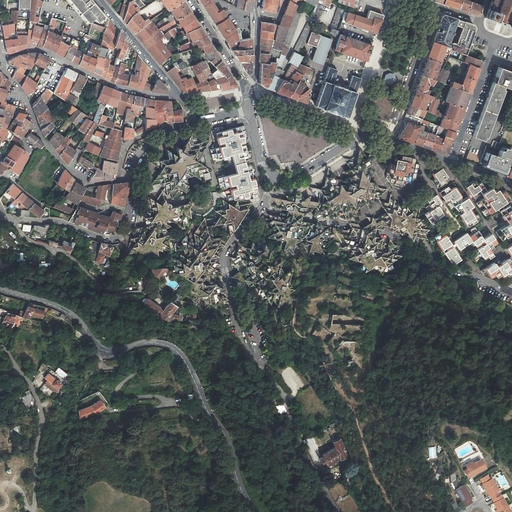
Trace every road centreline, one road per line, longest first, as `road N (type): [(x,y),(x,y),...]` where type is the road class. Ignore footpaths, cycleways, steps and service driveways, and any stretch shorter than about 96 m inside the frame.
road 1 (tertiary): [(0,289),(69,313),(105,351),(151,342),(179,353),(226,435),(254,511)]
road 2 (unclassified): [(262,208),(224,254),(234,322),(285,398),(337,511)]
road 3 (residential): [(509,293),(438,268),(399,237),(281,212)]
road 4 (residential): [(13,221),(25,238),(73,259),(113,298),(142,293),(159,265)]
road 5 (residential): [(1,59),(42,50),(133,92),(178,95)]
road 6 (residential): [(0,345),(42,417),(34,511)]
road 7 (residential): [(133,178),(128,226),(114,239),(52,221),(13,221)]
road 8 (unknown): [(327,116),(354,122),(393,0)]
road 9 (residential): [(450,163),(497,31)]
road 10 (residential): [(388,139),(434,7)]
road 11 (residential): [(178,95),(100,0)]
